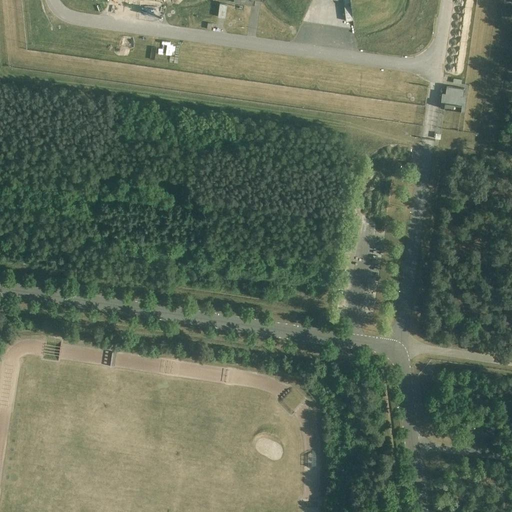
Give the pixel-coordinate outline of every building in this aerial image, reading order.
[(343,0),(345,9),(351,9),(350,0),(343,0)] [(218,17),(225,18),(227,4),(220,3),(218,17)] [(353,20),(351,9),(345,9),(346,21),(353,20)] [(462,106),(462,102),(464,89),(447,86),(444,103),(443,103),(443,106),(444,106),(443,109),(461,111),(462,108),(463,108),(463,106),(462,106)] [(466,433),(489,436),(493,437),(495,423),(468,419),(466,433)]
